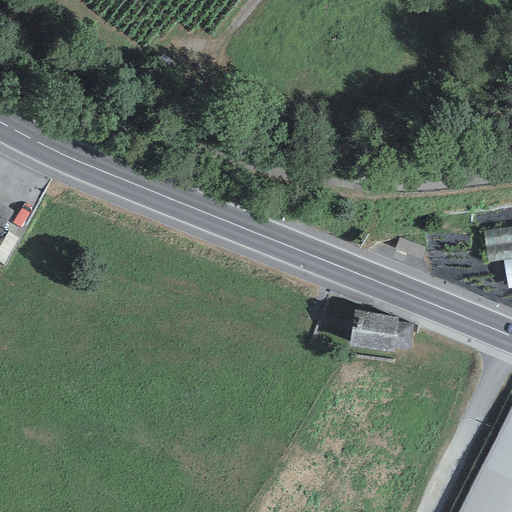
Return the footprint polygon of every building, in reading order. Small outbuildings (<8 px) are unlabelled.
[(0,233),(14,211),(0,202),(0,233)] [(511,226),(483,231),(488,262),(502,260),(511,258),(511,226)] [(421,260),(425,248),(399,238),(395,249),(421,260)] [(511,258),(502,260),(508,289),(511,288),(511,258)] [(355,312),(350,346),(393,352),(393,348),(409,350),(413,324),(398,321),(399,318),(355,312)] [(511,511),(511,406),(458,511),(511,511)]
